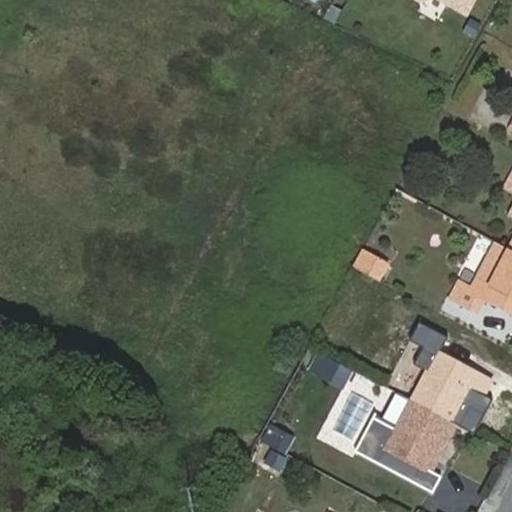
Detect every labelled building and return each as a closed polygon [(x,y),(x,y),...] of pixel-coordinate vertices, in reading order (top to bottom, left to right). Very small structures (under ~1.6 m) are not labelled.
[(432,0),(438,0),(468,16),(477,0),(416,0),(422,3),(432,0)] [(380,279),(388,261),(358,249),(351,266),(380,279)] [(511,250),(511,249),(496,277),(482,270),(472,288),(461,281),(452,298),(478,313),(486,298),(511,311),(511,250)] [(484,396),(491,381),(439,352),(446,339),(403,314),(394,331),(424,347),(415,365),(428,372),(413,401),(450,420),(455,410),(461,413),(473,390),(484,396)] [(329,362),(321,377),(342,388),(350,373),(329,362)] [(444,430),(450,420),(413,401),(399,429),(385,422),(375,440),(364,434),(355,451),(382,465),(390,449),(440,476),(448,463),(437,457),(450,433),(444,430)] [(259,443),(284,454),(292,437),(267,425),(259,443)] [(263,448),(257,461),(278,471),(284,457),(263,448)]
